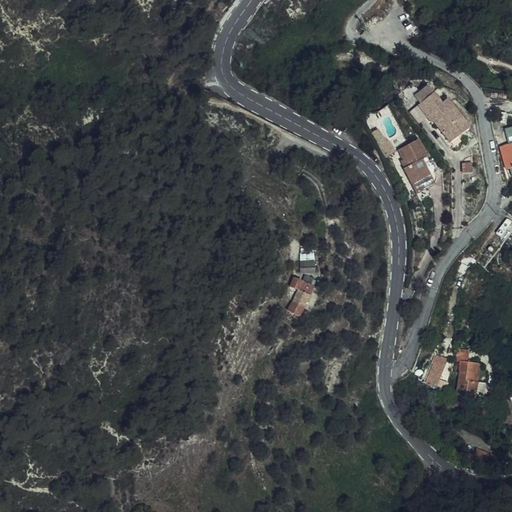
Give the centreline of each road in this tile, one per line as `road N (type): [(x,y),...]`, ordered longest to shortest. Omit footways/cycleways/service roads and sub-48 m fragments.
road 1 (tertiary): [(252,0),(222,52),(224,78),(358,158),(388,193),(399,242),(386,375)]
road 2 (residential): [(386,375),(403,367),(414,346),(444,261),(493,205),(477,95)]
road 3 (tertiary): [(386,375),(395,413),(433,461),(481,486),(511,488)]
